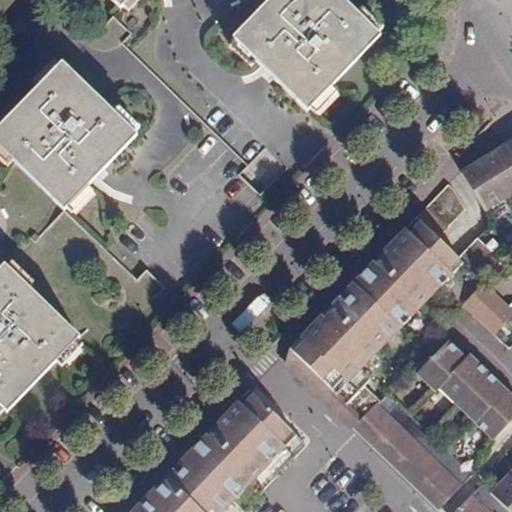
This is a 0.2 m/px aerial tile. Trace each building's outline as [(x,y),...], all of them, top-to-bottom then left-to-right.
[(304,107),(233,38),(269,0),(131,0),(122,9),(67,66),(138,136),(65,210),(9,268),(80,337),(99,356),(258,193),(239,174),(304,107)] [(112,0),(122,9),(131,0),(112,0)] [(269,0),(233,38),(304,107),(308,111),(379,36),(343,0),(269,0)] [(62,62),(0,126),(0,146),(65,210),(138,136),(67,66),(62,62)] [(511,138),(503,144),(511,158),(511,138)] [(511,195),(511,158),(503,144),(481,159),(506,200),(511,195)] [(484,214),(506,200),(481,159),(459,174),(484,214)] [(464,209),(454,190),(448,185),(434,199),(454,220),(464,209)] [(444,230),(454,220),(434,199),(424,209),(444,230)] [(436,238),(444,230),(424,209),(415,218),(436,238)] [(452,274),(447,268),(457,258),(436,238),(415,218),(353,283),(398,330),(419,308),(415,304),(419,300),(424,304),(452,274)] [(487,269),(496,260),(475,240),(466,249),(487,269)] [(478,278),(487,269),(466,249),(457,258),(478,278)] [(5,264),(0,269),(0,404),(9,412),(80,337),(9,268),(5,264)] [(388,330),(393,335),(398,330),(353,283),(346,290),(319,318),(326,324),(316,334),(309,328),(288,350),(293,355),(344,407),(347,404),(361,420),(378,402),(389,410),(396,403),(381,389),(360,368),(388,341),(382,335),(388,330)] [(483,283),(461,304),(471,314),(493,293),(486,286),(483,283)] [(493,293),(471,314),(483,325),(504,303),(493,293)] [(483,325),(494,335),(511,317),(511,311),(504,303),(483,325)] [(316,334),(326,324),(319,318),(309,328),(316,334)] [(418,350),(416,352),(426,363),(446,343),(435,332),(418,350)] [(465,360),(446,343),(426,363),(413,376),(431,394),(437,388),(465,360)] [(339,414),(344,407),(293,355),(286,363),(339,414)] [(487,374),(469,357),(465,360),(437,388),(456,405),(487,374)] [(487,374),(456,405),(474,422),(504,390),(487,374)] [(511,396),(504,390),(474,422),(492,440),(511,418),(511,396)] [(225,414),(217,423),(222,427),(225,430),(256,398),(248,391),(225,414)] [(144,511),(143,511),(137,506),(131,511),(228,511),(232,509),(235,511),(237,511),(302,444),(256,398),(225,430),(222,427),(209,440),(205,436),(152,490),(160,497),(144,511)] [(428,434),(409,416),(396,403),(389,410),(378,402),(361,420),(360,422),(443,502),(470,474),(446,451),(428,434)] [(361,420),(347,404),(344,407),(339,414),(353,428),(360,422),(361,420)] [(443,502),(360,422),(353,428),(436,508),(443,502)] [(249,511),(309,451),(302,444),(237,511),(249,511)] [(511,511),(511,479),(508,475),(490,494),(509,511),(511,511)] [(509,511),(490,494),(482,485),(455,511),(509,511)] [(152,490),(137,506),(143,511),(144,511),(160,497),(152,490)]
